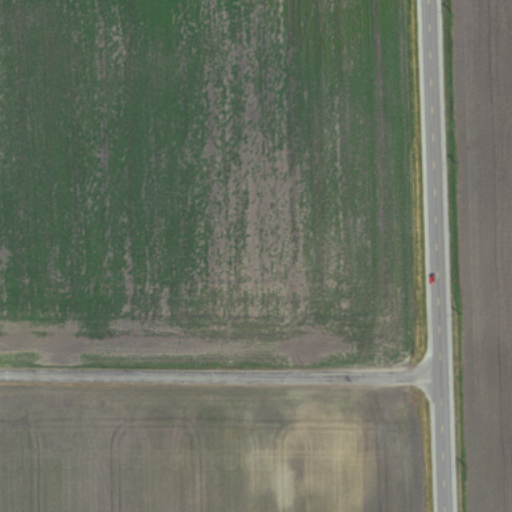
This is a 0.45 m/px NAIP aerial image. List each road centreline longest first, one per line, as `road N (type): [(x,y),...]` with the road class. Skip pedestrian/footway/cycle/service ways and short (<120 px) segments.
road 1 (primary): [(447,511),(431,0)]
road 2 (residential): [(0,375),(444,376)]
